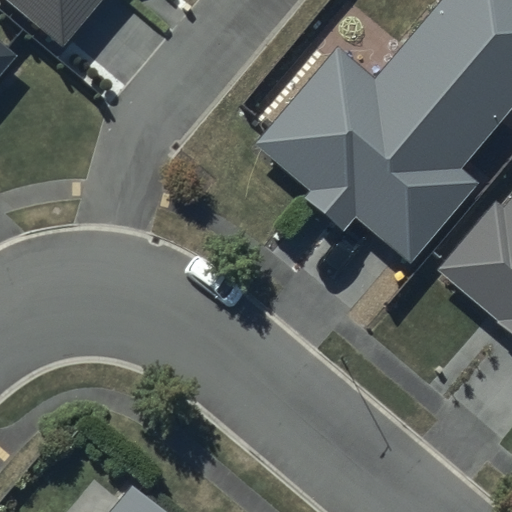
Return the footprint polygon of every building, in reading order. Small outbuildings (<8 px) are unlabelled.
[(0,0),(0,10),(57,56),(102,0),(0,0)] [(511,114),(511,0),(448,0),(373,90),(336,59),(254,156),(309,202),(302,210),(341,242),(353,228),(408,274),(475,193),(458,179),(511,114)] [(0,83),(14,66),(0,55),(0,83)] [(511,205),(500,220),(492,213),(436,280),(511,343),(511,205)] [(147,511),(129,496),(116,511),(147,511)]
